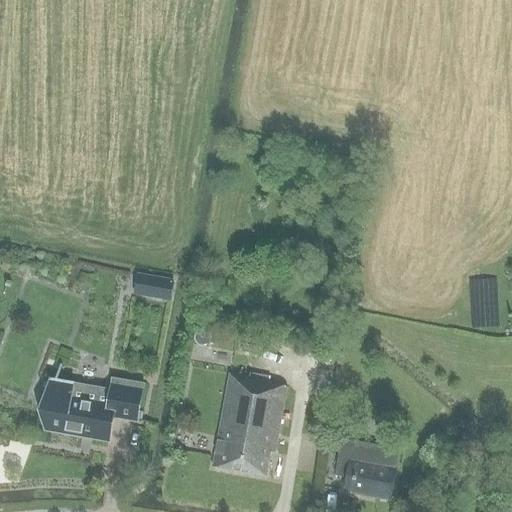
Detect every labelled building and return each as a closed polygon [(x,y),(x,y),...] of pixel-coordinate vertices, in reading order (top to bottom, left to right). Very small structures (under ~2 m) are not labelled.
[(173,280),(157,278),(154,297),(170,300),(173,280)] [(339,350),(330,348),(327,348),(318,403),(314,403),(312,418),(324,420),(326,408),(331,408),(340,350),(339,350)] [(107,440),(108,440),(112,416),(136,420),(137,420),(144,384),(143,384),(112,378),(110,390),(99,388),(98,393),(97,393),(73,389),(74,383),(73,383),(57,380),(62,364),(61,364),(44,411),(49,431),(51,430),(82,436),(83,436),(83,432),(92,434),(91,437),(107,440)] [(270,381),(240,376),(229,374),(212,467),(266,477),(270,453),(274,454),(286,386),(270,383),(270,381)] [(347,478),(344,491),(390,499),(399,449),(341,439),(335,475),(347,478)]
